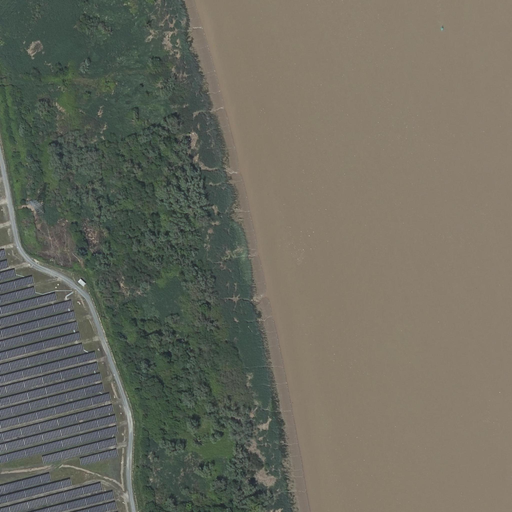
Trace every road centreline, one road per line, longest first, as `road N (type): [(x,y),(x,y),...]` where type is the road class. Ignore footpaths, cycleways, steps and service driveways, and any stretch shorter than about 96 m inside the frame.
road 1 (track): [(136,511),(131,422),(95,314),(85,294),(21,251),(0,156)]
road 2 (track): [(132,491),(79,468),(0,472)]
road 3 (track): [(0,483),(130,443)]
road 4 (track): [(131,422),(0,454)]
road 5 (track): [(125,496),(94,481),(0,505)]
road 6 (track): [(125,397),(0,431)]
road 7 (track): [(0,408),(116,373)]
